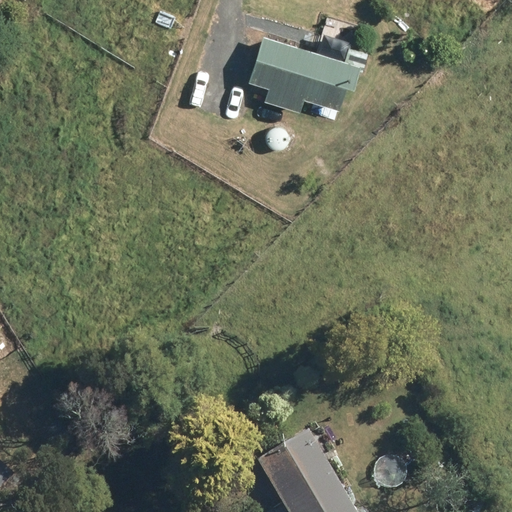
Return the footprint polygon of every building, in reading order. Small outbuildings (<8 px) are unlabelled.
[(346,60),(265,36),(251,81),(270,86),(266,100),(301,110),(305,98),(341,109),(348,85),(356,87),(361,69),(364,70),(369,52),(350,46),(346,60)] [(277,153),(294,139),(280,122),(263,136),(277,153)] [(297,141),(280,158),(290,168),(307,150),(297,141)] [(89,378),(63,394),(78,418),(104,401),(89,378)] [(356,511),(310,432),(260,461),(289,511),(356,511)] [(0,493),(19,472),(0,454),(0,493)]
